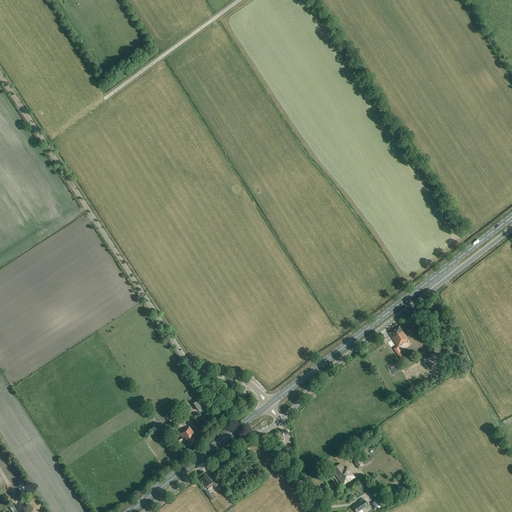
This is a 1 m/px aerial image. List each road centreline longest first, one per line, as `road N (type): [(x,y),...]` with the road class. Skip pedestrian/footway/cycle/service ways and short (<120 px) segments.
road 1 (tertiary): [(267,404),(246,382),(207,375),(185,359),(0,74)]
road 2 (primary): [(267,404),(511,216)]
road 3 (unclassified): [(280,421),(321,375),(511,228)]
road 4 (track): [(44,143),(240,0)]
road 5 (primary): [(129,511),(267,404)]
road 6 (unclassified): [(144,511),(222,451),(280,421)]
